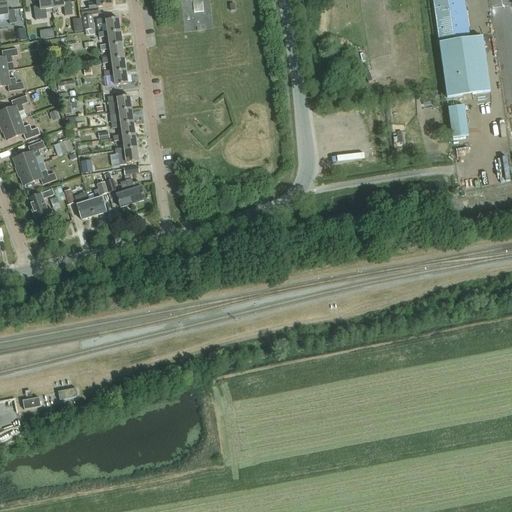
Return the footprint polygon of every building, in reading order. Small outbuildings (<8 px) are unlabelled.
[(8,11),(6,0),(0,0),(0,16),(9,15),(10,24),(16,24),(14,10),(8,11)] [(52,9),(51,0),(38,0),(40,7),(34,7),(36,21),(47,19),(46,10),(52,9)] [(63,0),(51,0),(52,9),(64,7),(65,17),(72,16),(70,2),(63,3),(63,0)] [(96,0),(97,4),(88,5),(89,11),(82,12),(82,17),(99,15),(98,8),(113,6),(112,0),(96,0)] [(432,0),(446,99),(489,93),(482,38),(469,39),(463,0),(432,0)] [(83,32),(85,32),(93,31),(92,17),(82,18),(83,32)] [(75,26),(73,27),(74,33),(83,32),(81,19),(74,20),(75,26)] [(106,19),(97,20),(97,26),(107,24),(108,32),(108,34),(121,32),(120,19),(106,21),(106,19)] [(25,29),(18,30),(19,42),(27,41),(25,29)] [(108,32),(99,33),(99,39),(109,37),(110,45),(110,47),(123,46),(121,32),(108,34),(108,32)] [(110,45),(101,46),(101,51),(111,50),(112,58),(112,60),(125,59),(123,46),(110,47),(110,45)] [(0,73),(8,72),(7,64),(13,63),(12,57),(18,56),(17,49),(2,52),(3,58),(0,58),(0,73)] [(112,58),(102,59),(103,65),(112,63),(113,71),(114,74),(126,72),(125,59),(112,60),(112,58)] [(113,71),(104,73),(105,78),(114,77),(116,86),(128,85),(126,72),(114,74),(113,71)] [(8,72),(0,73),(0,87),(8,86),(9,92),(24,90),(23,83),(16,84),(15,78),(9,79),(8,72)] [(74,81),(57,84),(58,91),(75,89),(74,81)] [(117,96),(108,98),(108,103),(118,102),(119,110),(119,112),(132,110),(130,97),(118,98),(117,96)] [(0,128),(21,120),(18,113),(24,111),(22,106),(28,103),(26,97),(11,102),(14,108),(0,112),(0,124),(1,127),(0,128)] [(464,106),(448,109),(452,139),(468,137),(464,106)] [(119,110),(110,111),(110,116),(120,115),(121,122),(121,125),(134,123),(132,110),(119,112),(119,110)] [(52,122),(60,119),(57,112),(49,114),(52,122)] [(21,120),(0,128),(1,128),(6,141),(24,135),(26,141),(40,135),(38,129),(31,131),(30,126),(24,128),(21,120)] [(121,122),(112,124),(112,129),(122,128),(123,136),(123,138),(135,136),(134,123),(121,125),(121,122)] [(108,133),(98,134),(98,141),(108,140),(108,133)] [(123,136),(113,137),(114,142),(123,140),(124,149),(124,150),(137,149),(135,136),(123,138),(123,136)] [(62,156),(73,152),(69,141),(58,145),(62,156)] [(17,173),(38,165),(35,158),(41,156),(39,151),(45,148),(43,142),(28,147),(31,153),(13,160),(18,173),(17,173)] [(139,162),(137,149),(124,150),(124,149),(116,149),(116,152),(116,156),(119,155),(121,166),(127,165),(127,164),(139,162)] [(38,165),(17,173),(17,174),(18,173),(23,186),(41,180),(43,186),(57,180),(55,174),(48,176),(46,171),(41,173),(38,165)] [(127,188),(133,205),(145,201),(139,181),(133,183),(132,180),(131,180),(130,174),(124,175),(125,181),(126,182),(125,182),(127,188)] [(109,194),(116,192),(112,181),(106,182),(105,183),(109,194)] [(121,208),(133,205),(127,188),(125,182),(120,184),(124,193),(117,196),(121,208)] [(97,200),(89,202),(94,217),(106,213),(100,196),(107,194),(103,183),(96,186),(98,190),(94,191),(97,200)] [(57,203),(65,200),(61,187),(53,190),(57,203)] [(35,219),(48,214),(43,200),(54,195),(52,190),(28,199),(35,219)] [(69,205),(75,203),(71,190),(64,192),(69,205)] [(79,196),(75,197),(77,206),(81,221),(94,217),(89,202),(82,204),(79,196)] [(76,390),(58,393),(60,402),(78,399),(76,390)] [(23,411),(40,408),(38,399),(22,402),(23,411)]
